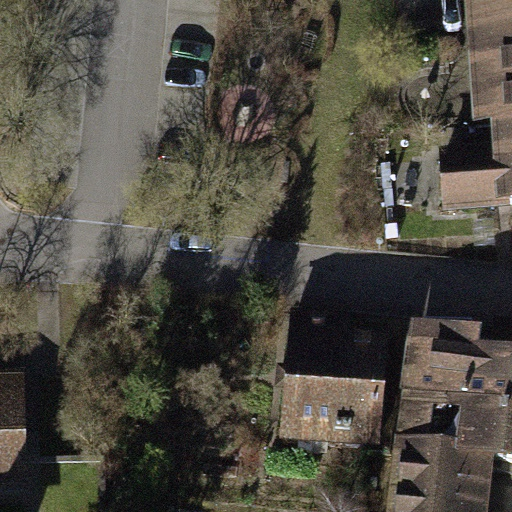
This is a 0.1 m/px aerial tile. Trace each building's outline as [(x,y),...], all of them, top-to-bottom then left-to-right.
[(511,0),(462,0),(472,125),(489,124),(488,119),(511,117),(511,0)] [(511,117),(488,119),(489,124),(490,146),(438,150),(442,212),(510,208),(510,201),(511,200),(511,117)] [(346,315),(289,311),(278,442),(377,450),(387,335),(345,332),(346,315)] [(511,351),(508,351),(475,347),(477,330),(407,322),(398,393),(499,405),(493,461),(511,463),(511,351)] [(0,493),(28,494),(26,370),(0,370),(0,493)] [(486,511),(493,461),(499,405),(398,393),(384,511),(486,511)]
